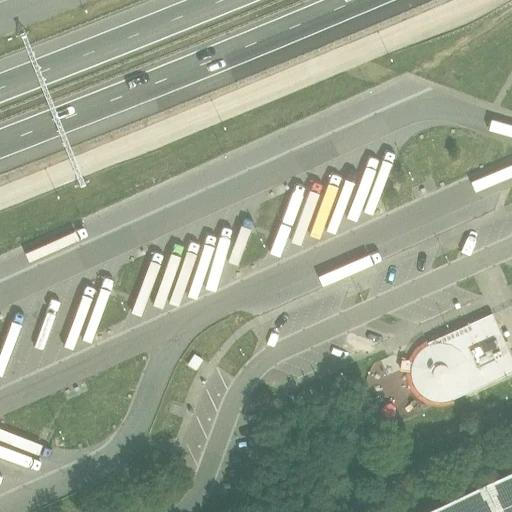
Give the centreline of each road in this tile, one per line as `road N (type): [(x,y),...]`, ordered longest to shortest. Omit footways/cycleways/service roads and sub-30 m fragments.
road 1 (motorway): [(0,193),(469,0)]
road 2 (motorway): [(0,143),(359,0)]
road 3 (motorway): [(223,0),(0,88)]
